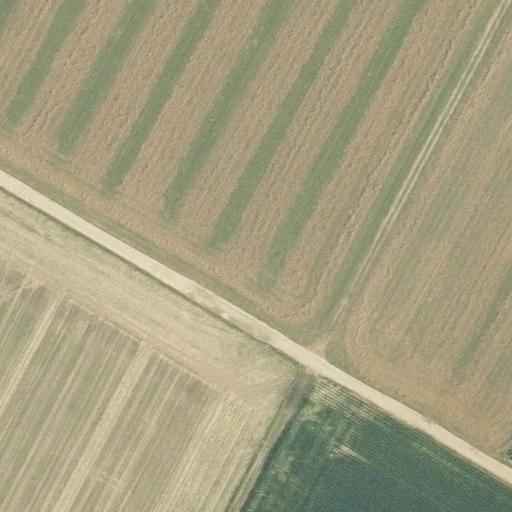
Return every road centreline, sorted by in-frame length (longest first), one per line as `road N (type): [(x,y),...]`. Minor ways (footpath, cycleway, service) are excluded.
road 1 (track): [(313,369),(511,6)]
road 2 (track): [(240,511),(313,369),(511,488)]
road 3 (track): [(313,369),(0,185)]
